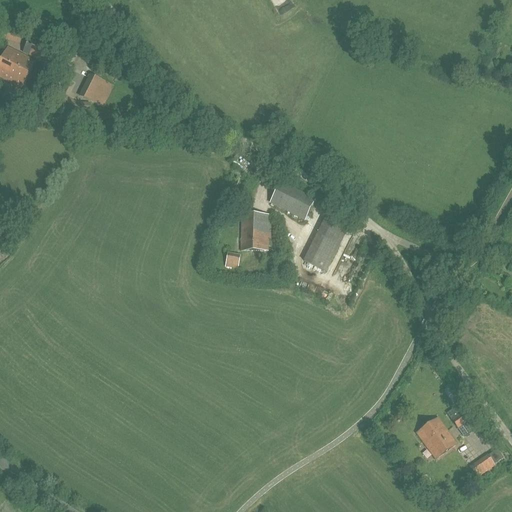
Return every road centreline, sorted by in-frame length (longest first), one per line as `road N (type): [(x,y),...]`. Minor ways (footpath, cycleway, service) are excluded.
road 1 (unclassified): [(104,2),(210,123),(311,181),(389,240)]
road 2 (unclassified): [(0,129),(60,84),(104,2)]
road 3 (unclassified): [(511,200),(469,264),(452,266),(389,240)]
road 4 (unclassified): [(511,439),(428,314)]
